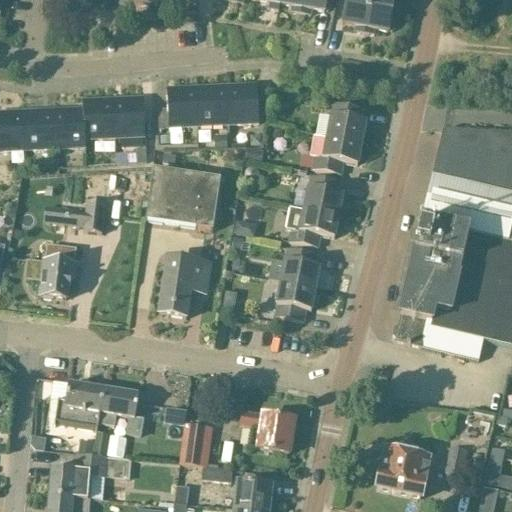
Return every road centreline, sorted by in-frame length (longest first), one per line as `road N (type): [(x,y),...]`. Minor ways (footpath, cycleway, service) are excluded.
road 1 (residential): [(340,388),(436,0)]
road 2 (residential): [(340,388),(31,337)]
road 3 (residential): [(219,55),(58,70),(0,61)]
road 4 (residential): [(14,511),(31,337)]
road 5 (residential): [(313,511),(340,388)]
